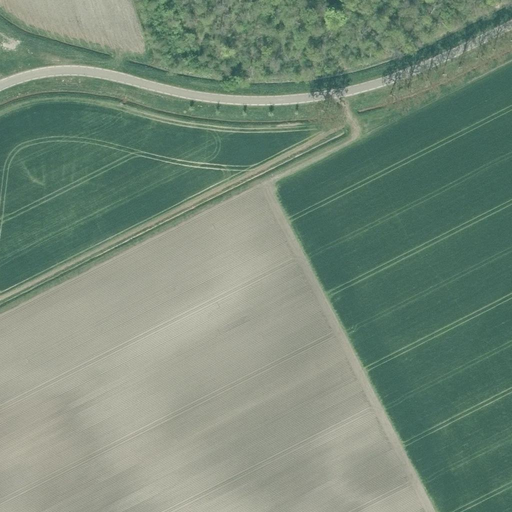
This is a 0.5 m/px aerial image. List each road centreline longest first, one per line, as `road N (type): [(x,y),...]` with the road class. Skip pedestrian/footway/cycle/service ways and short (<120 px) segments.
road 1 (unclassified): [(0,86),(67,70),(208,98),(300,99),(385,81),(511,24)]
road 2 (track): [(270,180),(350,139),(355,132),(338,93)]
